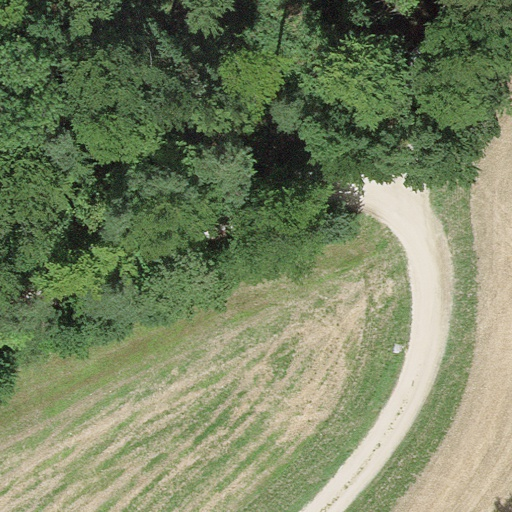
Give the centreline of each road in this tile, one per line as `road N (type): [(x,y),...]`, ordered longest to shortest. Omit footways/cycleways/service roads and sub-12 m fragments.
road 1 (track): [(0,313),(263,194),(336,173),(400,196),(424,264),(425,346),(402,409),(322,511)]
road 2 (track): [(400,196),(460,66),(511,4)]
